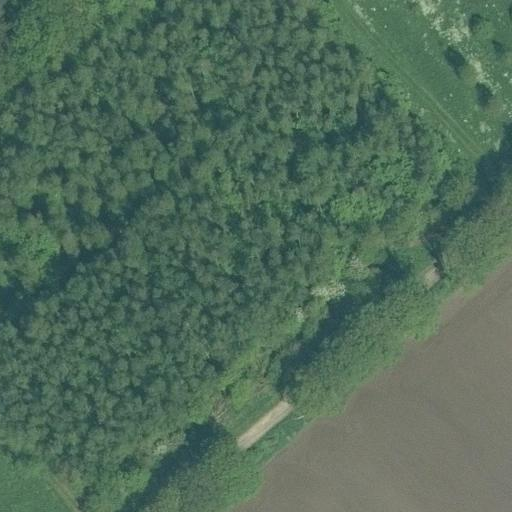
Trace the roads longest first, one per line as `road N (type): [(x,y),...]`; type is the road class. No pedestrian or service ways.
road 1 (track): [(168,511),(511,201)]
road 2 (track): [(324,0),(501,211)]
